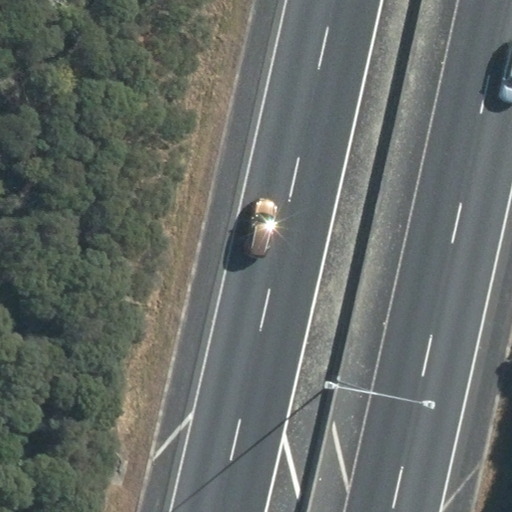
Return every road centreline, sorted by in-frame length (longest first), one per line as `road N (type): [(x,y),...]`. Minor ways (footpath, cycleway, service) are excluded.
road 1 (motorway): [(215,511),(332,0)]
road 2 (motorway): [(500,0),(391,511)]
